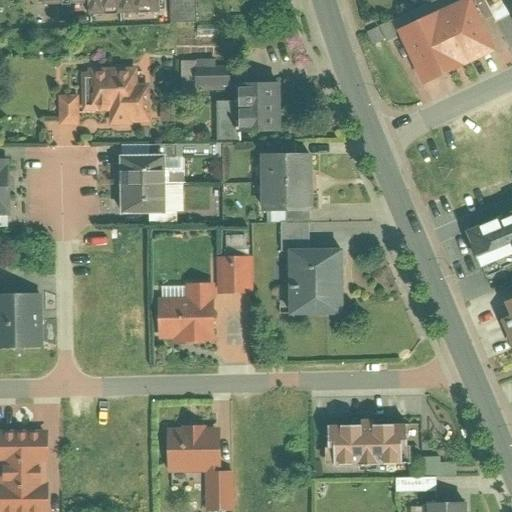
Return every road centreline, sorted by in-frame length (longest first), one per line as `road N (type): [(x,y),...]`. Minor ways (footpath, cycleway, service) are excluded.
road 1 (residential): [(473,375),(64,390)]
road 2 (secondary): [(473,375),(379,150)]
road 3 (residential): [(64,390),(60,179)]
road 4 (secondary): [(379,150),(322,0)]
road 5 (residential): [(379,150),(511,82)]
